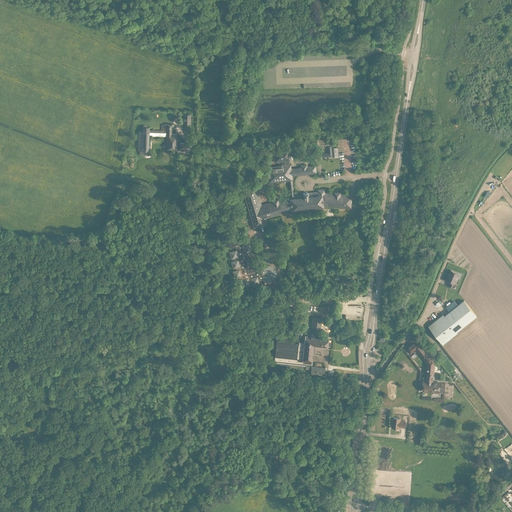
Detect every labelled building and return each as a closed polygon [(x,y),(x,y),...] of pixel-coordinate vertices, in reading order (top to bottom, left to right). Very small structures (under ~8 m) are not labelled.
[(138,150),(138,154),(145,154),(145,150),(150,150),(150,145),(148,145),(149,135),(152,135),(152,136),(166,136),(166,143),(164,143),(164,147),(166,147),(166,149),(177,150),(177,149),(179,149),(179,150),(189,150),(189,142),(179,142),(177,142),(177,137),(176,137),(176,134),(171,134),(171,126),(173,126),(173,123),(167,123),(166,124),(161,124),(161,130),(149,130),(149,127),(142,127),(142,129),(140,129),(140,131),(138,131),(138,150)] [(328,153),(321,154),(321,157),(331,156),(330,146),(327,147),(328,153)] [(289,159),(288,149),(273,151),(274,161),(281,160),(282,165),(281,165),(282,166),(266,168),(268,181),(288,179),(290,196),(277,200),(277,199),(272,200),(272,201),(260,205),(255,189),(244,192),(254,226),(265,222),(264,216),(276,213),(280,212),(280,211),(290,208),(290,210),(292,210),(292,209),(321,206),(322,207),(323,206),(323,205),(333,205),(333,206),(338,206),(338,205),(348,206),(349,194),(339,194),(339,192),(334,192),(334,193),(323,193),(323,189),(317,190),(317,192),(307,193),(307,192),(302,193),(292,194),(290,175),(315,172),(314,166),(307,167),(307,165),(306,166),(306,164),(300,165),(300,166),(299,166),(299,168),(289,169),(289,164),(288,164),(288,160),(289,159)] [(252,251),(248,235),(241,237),(240,235),(231,238),(233,244),(234,244),(235,249),(228,251),(231,258),(233,258),(234,260),(230,261),(232,268),(235,267),(235,269),(232,271),(234,278),(236,277),(239,285),(241,284),(242,287),(249,285),(248,282),(250,281),(252,285),(259,283),(258,280),(262,279),(264,283),(271,281),(270,279),(271,279),(272,279),(272,278),(273,278),(273,277),(274,277),(274,276),(275,275),(275,274),(275,273),(275,272),(275,271),(275,270),(275,269),(274,269),(274,268),(273,268),(273,267),(272,266),(271,266),(270,266),(270,265),(269,265),(268,265),(267,265),(260,267),(260,266),(248,269),(245,262),(248,261),(245,253),(252,251)] [(454,288),(457,280),(455,280),(458,273),(450,270),(446,280),(450,281),(448,285),(454,288)] [(428,325),(442,343),(476,316),(463,300),(444,315),(443,314),(428,325)] [(319,334),(320,318),(312,317),(310,337),(304,336),(304,342),(298,342),(298,339),(276,336),(274,357),(296,359),(296,358),(302,359),(302,362),(310,363),(313,345),(327,346),(327,338),(318,337),(318,334),(319,334)] [(415,348),(428,363),(426,381),(423,380),(422,390),(438,392),(440,381),(432,380),(434,362),(417,339),(406,348),(410,353),(415,348)] [(324,368),(311,366),(310,374),(324,375),(323,379),(326,380),(328,370),(324,370),(324,368)] [(391,427),(395,427),(399,428),(399,427),(404,427),(405,420),(400,419),(401,418),(392,417),(391,427)]
